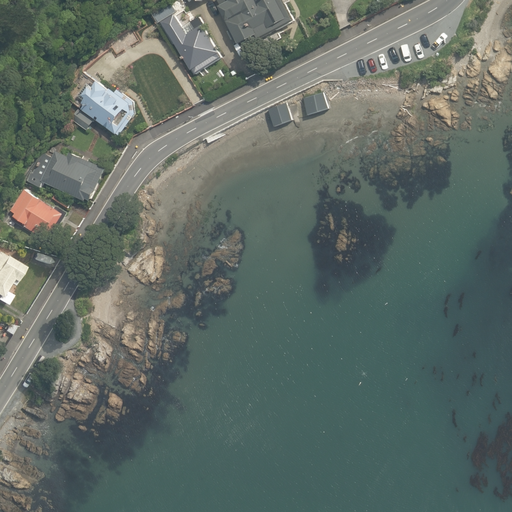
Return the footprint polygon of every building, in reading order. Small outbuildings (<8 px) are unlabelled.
[(161,23),(179,12),(171,0),(153,11),(161,23)] [(221,6),(241,44),(289,18),(288,17),(293,15),(284,0),(231,0),(231,1),(221,6)] [(189,35),(176,15),(164,23),(194,70),(195,70),(197,74),(223,58),(220,53),(221,53),(205,26),(207,25),(202,17),(193,22),(197,29),(189,35)] [(142,56),(125,29),(109,39),(123,62),(126,60),(148,96),(150,95),(152,99),(182,80),(168,58),(167,59),(161,50),(158,51),(156,47),(142,56)] [(102,56),(96,50),(91,54),(89,52),(76,66),(72,63),(54,90),(65,98),(66,96),(118,134),(118,133),(121,136),(137,114),(130,109),(135,101),(120,89),(117,93),(85,72),(97,59),(98,59),(102,56)] [(306,98),(310,114),(331,108),(325,93),(306,98)] [(271,110),(277,126),(294,119),(289,103),(271,110)] [(70,116),(90,129),(96,120),(79,109),(77,113),(74,111),(70,116)] [(47,182),(88,201),(89,199),(93,200),(108,168),(73,152),(71,156),(59,151),(56,158),(45,152),(35,173),(33,172),(29,180),(44,187),(47,182)] [(54,198),(71,208),(76,199),(59,189),(54,198)] [(40,236),(51,242),(70,212),(59,205),(57,208),(26,190),(13,211),(18,214),(16,216),(27,223),(26,225),(41,234),(40,236)] [(0,300),(7,305),(13,295),(6,290),(11,283),(15,285),(26,267),(0,251),(0,300)]
